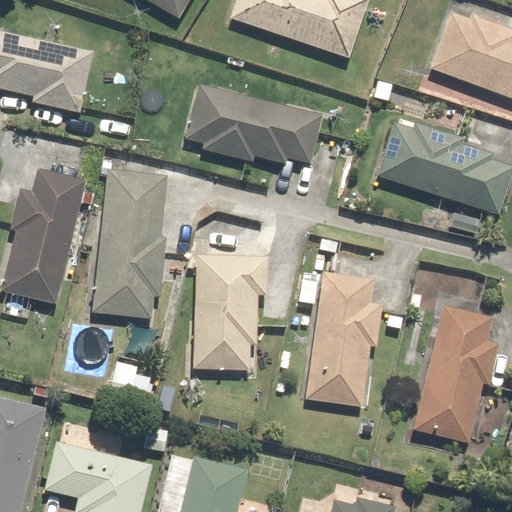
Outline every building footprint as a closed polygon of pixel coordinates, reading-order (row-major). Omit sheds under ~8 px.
[(140,0),(178,22),(190,0),(140,0)] [(234,0),(227,23),(342,62),(362,0),(234,0)] [(511,33),(443,10),(423,70),(511,100),(511,33)] [(0,89),(31,97),(28,107),(77,118),(90,58),(0,37),(0,89)] [(252,157),(310,171),(324,115),(194,82),(180,139),(201,144),(199,152),(250,164),(252,157)] [(458,146),(459,141),(396,119),(376,178),(495,218),(511,169),(487,160),(488,156),(458,146)] [(80,180),(34,168),(27,193),(18,191),(0,260),(0,293),(47,306),(80,180)] [(154,243),(160,178),(102,173),(89,317),(148,322),(150,302),(156,303),(162,244),(154,243)] [(476,220),(449,212),(444,230),(471,238),(476,220)] [(253,348),(255,301),(264,301),(265,262),(191,260),(188,373),(244,375),(245,348),(253,348)] [(370,279),(318,274),(304,404),(360,410),(366,350),(374,351),(379,306),(367,304),(370,279)] [(488,320),(442,308),(410,434),(464,447),(480,386),(484,387),(494,347),(482,344),(488,320)] [(132,369),(112,364),(103,398),(139,407),(145,383),(129,379),(132,369)] [(17,511),(41,415),(0,405),(0,511),(17,511)] [(37,492),(72,501),(69,511),(135,511),(147,469),(49,444),(37,492)] [(229,511),(239,471),(164,454),(151,511),(229,511)]
